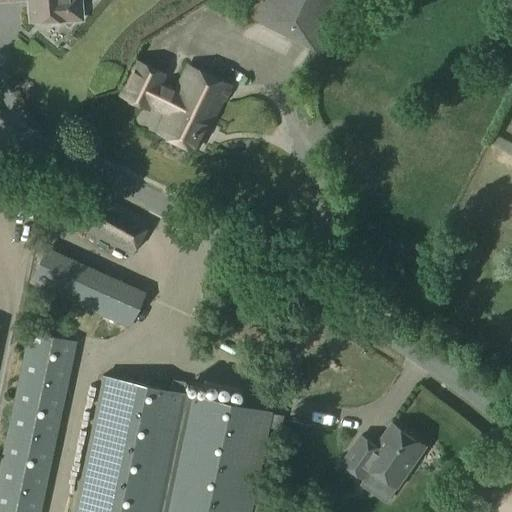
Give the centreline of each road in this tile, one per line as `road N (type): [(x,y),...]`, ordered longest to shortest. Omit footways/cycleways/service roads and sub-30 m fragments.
road 1 (unclassified): [(511,427),(406,341),(309,285),(0,133)]
road 2 (unknown): [(178,214),(156,326),(142,345),(105,360),(92,385),(60,511)]
road 3 (unknown): [(0,258),(13,328),(0,406)]
